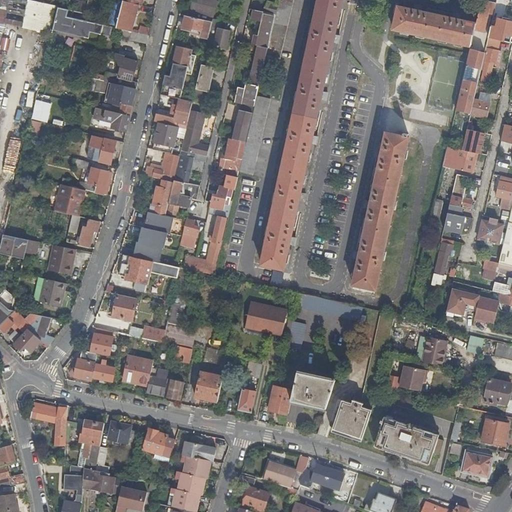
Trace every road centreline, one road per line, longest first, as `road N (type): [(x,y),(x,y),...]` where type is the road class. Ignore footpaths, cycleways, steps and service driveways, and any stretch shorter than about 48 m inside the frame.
road 1 (residential): [(167,0),(103,259),(75,329),(38,382)]
road 2 (residential): [(242,429),(498,508)]
road 3 (residential): [(195,218),(248,0)]
road 4 (residential): [(38,382),(242,429)]
road 5 (unclassified): [(38,511),(6,363)]
